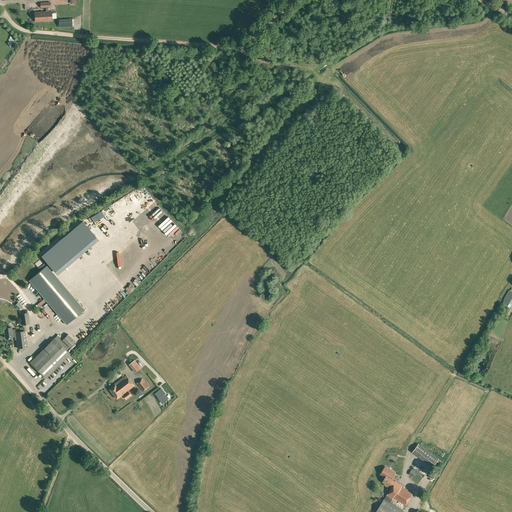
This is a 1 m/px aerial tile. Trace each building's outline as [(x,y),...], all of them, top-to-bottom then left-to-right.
[(34,12),(35,22),(52,21),(51,11),(49,11),(48,7),(50,7),(50,2),(40,3),(41,8),(46,7),(46,11),(34,12)] [(159,217),(152,220),(155,226),(162,222),(159,217)] [(29,280),(66,324),(84,309),(47,265),(29,280)] [(90,283),(95,291),(99,288),(95,281),(90,283)] [(83,282),(72,291),(75,294),(85,285),(83,282)] [(79,301),(83,306),(87,303),(83,298),(79,301)] [(20,314),(22,325),(29,324),(28,313),(20,314)] [(16,340),(18,348),(27,347),(25,331),(16,332),(15,329),(11,330),(11,327),(4,328),(5,338),(14,337),(15,340),(16,340)] [(62,340),(72,349),(77,343),(68,334),(62,340)] [(30,362),(46,378),(70,354),(54,338),(30,362)] [(130,364),(136,372),(141,368),(135,361),(130,364)] [(109,389),(117,399),(135,386),(126,375),(115,384),(115,385),(109,389)] [(136,384),(142,392),(149,387),(143,378),(136,384)] [(161,389),(155,393),(162,403),(169,399),(161,389)] [(123,395),(127,400),(132,396),(128,391),(123,395)] [(412,452),(433,467),(436,463),(439,466),(442,461),(439,459),(419,444),(412,452)] [(426,476),(427,474),(417,466),(415,468),(426,476)] [(375,511),(401,511),(402,510),(390,502),(393,498),(405,505),(412,494),(401,487),(402,486),(392,480),(393,478),(392,477),(395,473),(385,467),(382,472),(383,473),(382,475),(385,478),(382,482),(388,485),(389,485),(392,487),(387,495),(384,499),(375,511)]
